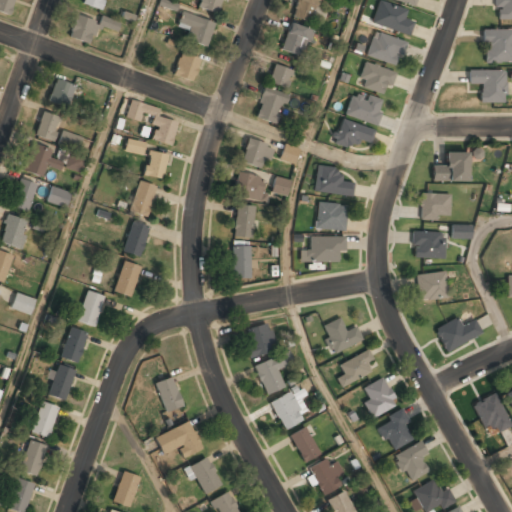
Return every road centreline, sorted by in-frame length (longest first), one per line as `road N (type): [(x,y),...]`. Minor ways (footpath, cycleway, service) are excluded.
road 1 (tertiary): [(260,0),(200,178),(192,275),(204,351),(284,511)]
road 2 (residential): [(379,279),(173,318),(143,335),(121,368),(67,511)]
road 3 (residential): [(498,511),(387,316),(379,238),(411,130)]
road 4 (residential): [(219,113),(0,31)]
road 5 (residential): [(219,113),(353,162),(401,159)]
road 6 (residential): [(48,0),(0,134)]
road 7 (residential): [(411,130),(457,0)]
